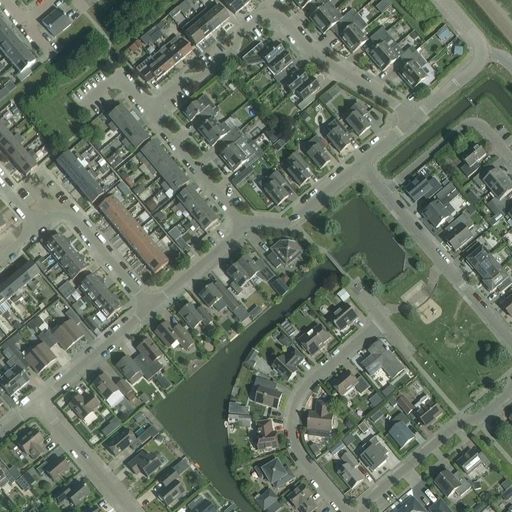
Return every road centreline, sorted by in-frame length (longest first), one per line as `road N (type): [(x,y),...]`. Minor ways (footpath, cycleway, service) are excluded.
road 1 (residential): [(410,119),(311,54),(274,15),(241,29),(236,48),(148,110)]
road 2 (residential): [(346,511),(304,465),(292,421),(308,384),(381,322)]
road 3 (residential): [(511,344),(382,194)]
road 4 (residential): [(364,511),(364,503),(455,424),(492,409),(511,387)]
road 5 (residential): [(511,162),(481,124),(470,123),(382,194)]
road 6 (residential): [(149,307),(77,218),(65,212),(35,226)]
road 7 (residential): [(243,226),(148,110)]
road 8 (unclassified): [(39,402),(149,307)]
road 9 (residential): [(133,511),(39,402)]
road 10 (unclassified): [(243,226),(293,220),(359,166)]
road 11 (unclassified): [(149,307),(243,226)]
